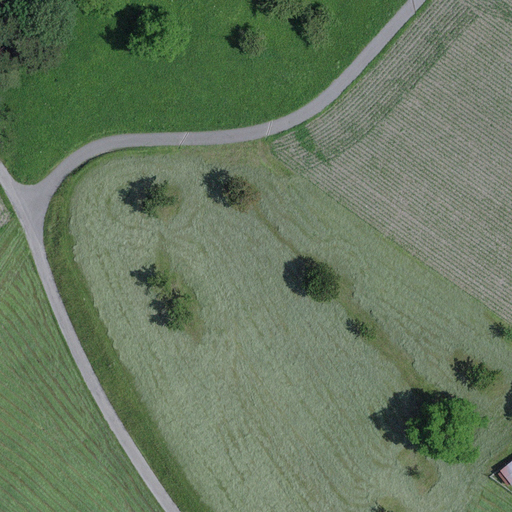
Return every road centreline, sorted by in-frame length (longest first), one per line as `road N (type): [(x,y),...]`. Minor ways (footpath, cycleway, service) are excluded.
road 1 (track): [(24,210),(74,157),(106,143),(248,136),(294,118),(341,86),(414,0)]
road 2 (unclassified): [(171,511),(67,332),(24,210),(0,169)]
